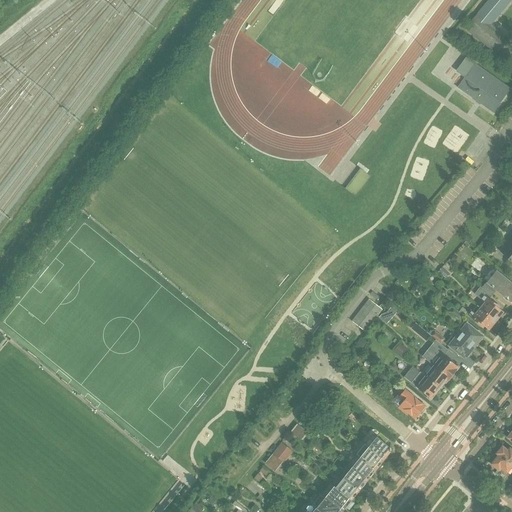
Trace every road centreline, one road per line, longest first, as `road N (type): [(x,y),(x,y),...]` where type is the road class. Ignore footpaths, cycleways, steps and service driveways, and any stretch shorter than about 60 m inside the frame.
road 1 (residential): [(417,444),(344,385),(332,369),(331,336),(379,276),(416,256),(487,169),(511,123)]
road 2 (residential): [(511,326),(417,444)]
